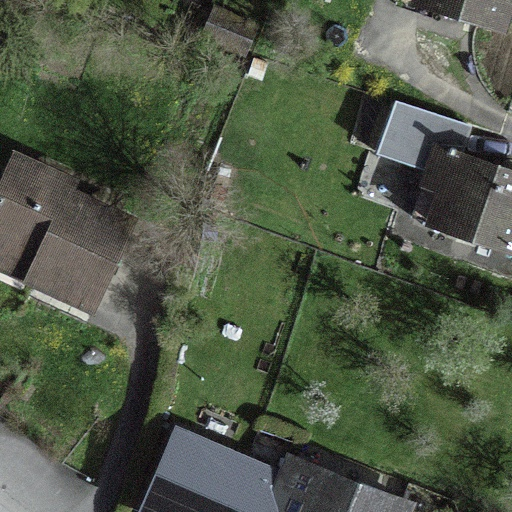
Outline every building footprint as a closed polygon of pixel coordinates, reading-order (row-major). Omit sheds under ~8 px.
[(506,0),(416,0),(497,27),(506,0)] [(511,172),(456,153),(465,126),(394,101),(376,152),(427,169),(412,216),(511,248),(511,172)] [(74,184),(13,158),(0,186),(0,241),(39,258),(32,276),(98,304),(132,222),(69,196),(74,184)] [(0,416),(58,463),(96,416),(25,360),(0,392),(0,416)] [(144,511),(267,511),(280,480),(176,438),(144,511)] [(289,457),(280,480),(267,511),(307,511),(324,471),(289,457)] [(324,471),(307,511),(393,511),(398,500),(324,471)]
